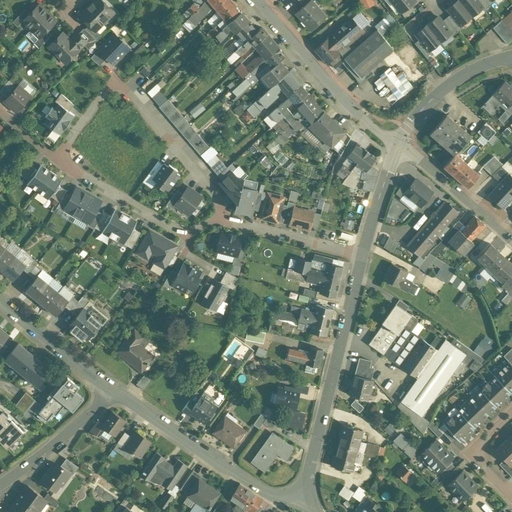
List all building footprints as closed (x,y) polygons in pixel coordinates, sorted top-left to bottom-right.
[(94,0),(89,6),(104,22),(114,12),(101,0),(94,0)] [(206,0),(192,14),(188,18),(195,25),(213,7),(207,0),(206,0)] [(230,0),(207,0),(213,7),(217,11),(230,0)] [(230,0),(217,11),(227,23),(241,12),(230,0)] [(310,0),(303,6),(295,13),(310,31),(326,17),(320,9),(323,6),(317,0),(314,0),(313,1),(311,0),(310,0)] [(373,0),(361,0),(365,8),(376,4),(373,0)] [(395,0),(393,2),(400,12),(410,5),(415,1),(413,0),(395,0)] [(471,16),(458,0),(457,0),(447,9),(451,13),(460,25),(461,24),(471,16)] [(458,0),(471,16),(481,8),(482,7),(476,0),(458,0)] [(489,6),(484,0),(476,0),(482,7),(481,8),(483,11),(489,6)] [(197,1),(188,10),(192,14),(201,5),(197,1)] [(29,13),(22,21),(23,21),(31,29),(48,12),(39,4),(29,13)] [(410,5),(400,12),(404,17),(414,10),(410,5)] [(104,22),(89,6),(79,15),(89,25),(95,31),(96,31),(104,22)] [(25,9),(12,22),(17,26),(23,21),(22,21),(29,13),(25,9)] [(31,29),(26,35),(34,43),(39,37),(47,30),(56,20),(48,12),(31,29)] [(241,12),(227,23),(235,32),(248,21),(241,12)] [(511,12),(502,20),(506,24),(511,19),(511,12)] [(390,13),(381,22),(388,30),(398,21),(390,13)] [(460,25),(451,13),(446,17),(458,31),(463,27),(461,24),(460,25)] [(441,21),(438,16),(427,25),(440,42),(450,34),(451,33),(441,21)] [(458,31),(446,17),(441,21),(451,33),(450,34),(452,36),(458,31)] [(352,18),(328,39),(337,50),(362,29),(352,18)] [(248,21),(235,32),(244,42),(248,38),(249,38),(259,30),(258,30),(253,24),(252,25),(248,21)] [(217,23),(211,30),(215,35),(222,28),(217,23)] [(95,31),(89,25),(85,29),(96,40),(101,35),(96,31),(95,31)] [(440,42),(427,25),(416,34),(420,39),(429,50),(430,50),(440,42)] [(269,36),(262,27),(258,30),(259,30),(249,38),(251,41),(256,47),(269,36)] [(85,29),(84,28),(78,33),(86,42),(84,44),(88,49),(96,40),(85,29)] [(222,28),(215,35),(219,39),(217,41),(219,43),(227,34),(222,28)] [(369,37),(362,29),(337,50),(344,58),(369,37)] [(369,37),(344,58),(349,63),(348,64),(360,78),(393,50),(377,29),(369,37)] [(47,30),(39,37),(34,43),(39,48),(51,35),(47,30)] [(215,35),(211,30),(207,34),(211,39),(215,35)] [(77,32),(69,39),(62,32),(48,46),(61,59),(64,56),(68,60),(79,49),(84,44),(86,42),(78,33),(77,32)] [(106,41),(121,56),(129,48),(114,34),(106,41)] [(269,36),(256,47),(262,55),(265,57),(278,46),(269,36)] [(248,38),(244,42),(242,44),(243,44),(247,48),(251,41),(249,38),(248,38)] [(328,39),(327,38),(314,49),(326,64),(329,61),(338,72),(348,64),(349,63),(344,58),(337,50),(328,39)] [(429,50),(420,39),(414,43),(426,57),(432,52),(430,50),(429,50)] [(121,56),(106,41),(98,50),(107,58),(113,64),(121,56)] [(233,42),(226,49),(232,54),(236,51),(235,51),(238,48),(233,42)] [(247,48),(243,44),(242,44),(238,48),(235,51),(236,51),(238,53),(236,55),(238,57),(247,49),(247,48)] [(265,57),(263,59),(267,63),(271,68),(280,61),(284,57),(280,52),(282,50),(278,46),(265,57)] [(107,58),(98,50),(90,58),(99,66),(107,58)] [(262,55),(256,59),(259,63),(263,59),(265,57),(262,55)] [(242,57),(234,65),(237,67),(244,60),(242,57)] [(255,58),(246,67),(248,69),(250,67),(252,70),(258,65),(259,63),(256,59),(255,58)] [(259,63),(258,65),(262,69),(266,66),(267,63),(263,59),(259,63)] [(280,61),(271,68),(267,72),(263,75),(259,79),(266,88),(267,90),(276,83),(289,71),(280,61)] [(258,65),(252,70),(250,71),(255,76),(262,69),(258,65)] [(370,82),(389,104),(411,85),(397,68),(392,72),(387,67),(370,82)] [(301,85),(289,71),(276,83),(280,87),(286,93),(288,97),(301,85)] [(8,81),(0,89),(0,91),(7,98),(16,88),(8,81)] [(511,87),(505,81),(492,95),(507,108),(511,103),(511,87)] [(276,83),(270,88),(276,95),(278,94),(276,92),(278,90),(277,90),(280,87),(276,83)] [(7,98),(4,101),(16,112),(31,95),(19,85),(16,88),(7,98)] [(301,85),(288,97),(292,101),(295,104),(307,93),(301,85)] [(267,90),(263,94),(264,94),(269,101),(271,102),(277,96),(276,95),(270,88),(267,90)] [(74,105),(61,93),(55,101),(58,103),(69,111),(74,105)] [(286,93),(279,99),(282,103),(282,102),(288,97),(286,93)] [(295,104),(299,109),(303,113),(315,102),(307,93),(295,104)] [(269,101),(264,94),(259,99),(264,105),(269,101)] [(499,102),(492,95),(484,105),(491,111),(499,102)] [(292,101),(288,97),(282,102),(286,107),(292,101)] [(168,99),(159,107),(166,116),(176,108),(168,99)] [(286,107),(282,102),(282,103),(276,108),(284,116),(290,110),(286,107)] [(315,102),(303,113),(306,118),(311,123),(324,112),(315,102)] [(69,111),(58,103),(54,109),(52,107),(45,115),(48,117),(44,123),(60,135),(64,129),(70,121),(74,115),(69,111)] [(191,111),(196,117),(206,108),(202,103),(191,111)] [(183,117),(176,108),(166,116),(174,125),(183,117)] [(284,116),(276,108),(269,114),(277,122),(284,116)] [(299,109),(293,115),(297,119),(303,113),(299,109)] [(248,110),(243,115),(247,119),(252,114),(248,110)] [(284,116),(277,122),(284,130),(291,124),(297,119),(293,115),(290,110),(284,116)] [(311,123),(308,126),(318,136),(332,120),(333,119),(324,111),(324,112),(311,123)] [(303,113),(297,119),(291,124),(295,129),(297,131),(302,126),(303,125),(301,123),(306,118),(303,113)] [(447,115),(432,131),(440,139),(455,122),(447,115)] [(183,117),(174,125),(182,133),(191,126),(183,117)] [(306,118),(301,123),(303,125),(302,126),(305,129),(308,126),(311,123),(306,118)] [(350,137),(332,120),(319,135),(331,146),(340,154),(350,137)] [(455,122),(440,139),(448,146),(462,129),(455,122)] [(486,123),(478,132),(487,141),(496,132),(486,123)] [(284,130),(278,135),(284,142),(287,140),(286,138),(295,129),(291,124),(284,130)] [(191,126),(182,133),(189,142),(198,134),(191,126)] [(448,146),(446,147),(454,155),(456,152),(470,136),(462,129),(448,146)] [(210,148),(198,134),(189,142),(201,156),(210,148)] [(284,142),(278,135),(274,139),(280,146),(284,142)] [(331,146),(323,138),(316,146),(324,153),(331,146)] [(358,144),(347,157),(354,162),(356,164),(367,151),(358,144)] [(367,151),(356,164),(360,167),(363,169),(366,171),(370,167),(376,158),(367,151)] [(467,164),(457,155),(459,153),(456,152),(454,155),(443,167),(455,177),(467,164)] [(271,171),(277,165),(267,155),(261,162),(271,171)] [(502,164),(494,156),(482,167),(491,174),(501,166),(502,164)] [(227,168),(219,159),(210,167),(218,175),(227,168)] [(158,161),(147,175),(152,179),(163,164),(158,161)] [(177,170),(169,164),(168,166),(164,163),(163,164),(152,179),(156,182),(155,184),(163,190),(164,188),(168,191),(180,175),(176,172),(177,170)] [(227,168),(218,175),(222,180),(232,171),(236,168),(231,163),(227,168)] [(29,164),(20,174),(29,181),(32,176),(31,176),(30,175),(35,169),(29,164)] [(41,164),(37,170),(36,169),(35,168),(35,169),(30,175),(31,176),(32,176),(29,181),(27,184),(37,192),(51,172),(41,164)] [(349,168),(344,164),(339,170),(347,176),(352,170),(349,168)] [(356,164),(352,170),(355,173),(360,167),(356,164)] [(477,173),(467,164),(455,177),(467,188),(481,173),(479,171),(477,173)] [(501,166),(491,174),(501,183),(508,176),(510,174),(501,166)] [(370,167),(366,171),(363,169),(361,178),(361,179),(360,181),(364,182),(362,189),(370,191),(375,171),(370,167)] [(355,173),(352,170),(347,176),(356,184),(361,179),(361,178),(355,173)] [(222,180),(219,183),(233,199),(237,200),(238,200),(241,186),(242,186),(244,179),(237,177),(232,171),(222,180)] [(51,172),(37,192),(48,199),(50,196),(53,192),(54,192),(55,193),(60,186),(59,185),(59,186),(58,185),(62,179),(51,172)] [(356,184),(347,176),(343,182),(356,191),(359,186),(356,184)] [(511,179),(508,176),(501,183),(490,195),(491,196),(491,195),(503,206),(503,207),(509,200),(511,203),(511,179)] [(406,178),(396,193),(401,198),(405,193),(404,193),(412,183),(406,178)] [(432,192),(416,179),(412,183),(404,193),(405,193),(420,206),(432,192)] [(60,186),(55,193),(54,192),(53,192),(50,196),(60,202),(65,193),(66,191),(60,186)] [(242,186),(241,186),(238,200),(237,200),(235,210),(250,214),(251,209),(256,192),(256,190),(242,186)] [(89,194),(76,187),(71,196),(64,210),(76,217),(89,194)] [(202,197),(188,187),(182,194),(174,205),(175,205),(188,215),(202,197)] [(177,190),(166,204),(172,209),(175,205),(174,205),(182,194),(177,190)] [(262,193),(256,192),(251,209),(258,211),(262,193)] [(65,193),(60,202),(56,208),(63,212),(64,210),(71,196),(65,193)] [(89,194),(76,217),(88,223),(88,224),(96,210),(101,201),(89,194)] [(268,194),(262,218),(276,221),(281,204),(279,203),(279,202),(276,196),(268,194)] [(445,201),(431,218),(443,229),(458,212),(445,201)] [(287,205),(283,219),(290,221),(294,207),(295,204),(288,202),(287,205)] [(287,205),(281,204),(276,221),(282,223),(283,219),(287,205)] [(392,217),(395,206),(387,204),(384,215),(392,217)] [(294,207),(290,221),(289,225),(309,230),(311,224),(314,212),(294,207)] [(115,209),(111,216),(109,215),(105,222),(107,223),(102,232),(113,238),(126,215),(122,213),(115,209)] [(96,210),(88,224),(88,223),(87,225),(94,229),(95,228),(94,227),(102,214),(96,210)] [(102,214),(94,227),(95,228),(102,232),(107,223),(105,222),(109,215),(103,212),(102,214)] [(321,214),(314,212),(311,224),(317,226),(321,214)] [(126,215),(113,238),(124,244),(129,235),(130,236),(131,237),(135,229),(134,229),(133,228),(137,221),(129,217),(126,215)] [(475,216),(461,232),(471,240),(478,234),(485,226),(475,216)] [(431,218),(427,223),(426,223),(407,245),(420,256),(443,229),(431,218)] [(458,221),(444,237),(448,242),(459,230),(463,225),(458,221)] [(135,229),(131,237),(130,236),(129,235),(124,244),(131,248),(140,233),(135,229)] [(339,229),(338,237),(352,238),(353,230),(339,229)] [(177,246),(150,230),(137,252),(147,258),(151,252),(158,255),(154,262),(164,268),(166,264),(175,248),(177,246)] [(459,230),(448,242),(463,254),(473,243),(471,240),(461,232),(459,230)] [(242,237),(221,232),(219,241),(217,243),(216,246),(217,248),(216,251),(234,255),(237,256),(239,247),(242,237)] [(399,242),(389,237),(383,247),(394,253),(399,242)] [(444,237),(429,253),(435,257),(448,242),(444,237)] [(506,259),(490,244),(477,257),(493,273),(506,259)] [(239,247),(237,256),(234,255),(232,264),(241,266),(245,249),(239,247)] [(180,251),(175,248),(166,264),(172,267),(180,251)] [(15,257),(5,249),(0,254),(0,266),(4,270),(15,257)] [(21,250),(15,257),(25,265),(27,267),(33,260),(21,250)] [(429,253),(419,265),(425,270),(432,262),(435,257),(429,253)] [(332,258),(315,254),(313,260),(326,264),(327,263),(331,264),(332,258)] [(25,265),(15,257),(4,270),(2,271),(7,275),(8,273),(14,278),(13,280),(22,269),(25,265)] [(445,264),(435,257),(432,262),(442,268),(445,264)] [(344,261),(332,258),(331,264),(342,267),(344,261)] [(331,264),(327,263),(326,264),(313,260),(312,259),(311,262),(297,259),(294,270),(339,282),(343,268),(342,267),(331,264)] [(511,285),(511,264),(506,259),(493,273),(503,282),(501,283),(508,290),(511,285)] [(33,260),(27,267),(25,265),(22,269),(28,274),(35,266),(37,263),(33,260)] [(201,271),(184,262),(180,269),(178,273),(171,285),(181,290),(190,296),(198,282),(196,281),(201,271)] [(407,271),(392,263),(383,279),(399,287),(407,292),(412,283),(404,278),(407,271)] [(35,266),(28,274),(35,279),(37,275),(41,271),(35,266)] [(172,269),(163,285),(169,289),(171,285),(178,273),(172,269)] [(294,270),(288,269),(285,278),(306,283),(307,281),(315,284),(315,283),(321,284),(319,292),(336,296),(339,282),(294,270)] [(238,278),(226,271),(220,282),(229,287),(235,290),(238,278)] [(479,272),(471,281),(473,283),(479,289),(487,280),(479,272)] [(35,279),(25,290),(30,294),(31,292),(36,297),(37,297),(48,284),(37,275),(35,279)] [(220,282),(214,279),(200,303),(215,311),(229,287),(220,282)] [(58,292),(48,284),(37,297),(36,297),(35,298),(40,302),(41,301),(47,305),(58,292)] [(511,288),(508,293),(507,293),(501,300),(505,304),(511,298),(511,297),(511,296),(511,288)] [(317,292),(308,289),(306,295),(315,298),(317,292)] [(68,300),(58,292),(47,305),(45,307),(56,315),(64,306),(68,301),(68,300)] [(462,308),(470,298),(462,292),(454,302),(462,308)] [(78,301),(70,311),(76,316),(83,308),(89,301),(83,295),(78,301)] [(71,296),(68,300),(68,301),(64,306),(70,311),(78,301),(71,296)] [(408,306),(399,300),(396,304),(405,311),(408,306)] [(396,304),(395,304),(382,323),(383,324),(397,334),(403,326),(410,331),(418,320),(405,311),(396,304)] [(333,309),(316,305),(314,313),(313,319),(329,323),(333,309)] [(108,319),(92,306),(87,312),(101,323),(101,324),(102,325),(108,319)] [(83,308),(76,316),(69,324),(85,337),(88,340),(101,324),(101,323),(87,312),(83,308)] [(298,321),(300,315),(273,308),(270,323),(281,325),(292,328),(296,328),(298,321)] [(309,310),(301,308),(301,309),(300,315),(307,317),(308,311),(309,310)] [(305,323),(306,321),(307,317),(300,315),(298,321),(305,323)] [(329,323),(313,319),(312,323),(310,332),(326,336),(329,323)] [(305,323),(298,321),(296,328),(310,332),(312,323),(306,321),(305,323)] [(85,337),(69,324),(69,325),(72,327),(70,331),(82,341),(85,337)] [(383,324),(369,344),(383,354),(397,334),(383,324)] [(292,328),(281,325),(280,334),(291,336),(292,328)] [(410,331),(403,326),(397,334),(383,354),(401,367),(421,339),(410,331)] [(9,336),(0,328),(0,345),(1,344),(9,336)] [(134,329),(116,351),(141,371),(154,356),(138,343),(144,337),(134,329)] [(263,332),(248,329),(245,339),(260,342),(263,332)] [(229,360),(240,340),(231,336),(220,355),(229,360)] [(437,350),(421,339),(401,367),(417,378),(437,350)] [(458,349),(445,339),(437,350),(417,378),(401,401),(421,416),(462,359),(465,355),(466,354),(458,349)] [(479,339),(472,349),(484,356),(491,346),(479,339)] [(21,372),(34,356),(18,343),(5,359),(21,372)] [(484,359),(461,343),(458,349),(466,354),(465,355),(470,358),(470,357),(476,361),(480,364),(484,359)] [(310,347),(308,353),(298,350),(295,360),(296,361),(306,363),(306,364),(305,371),(314,373),(316,366),(319,367),(323,350),(310,347)] [(298,350),(289,348),(286,361),(295,363),(296,361),(295,360),(298,350)] [(511,348),(503,356),(507,360),(511,355),(511,348)] [(476,361),(470,357),(470,358),(465,355),(462,359),(472,366),(476,361)] [(37,386),(50,370),(34,356),(21,372),(37,386)] [(371,361),(359,358),(358,364),(369,367),(371,361)] [(511,364),(508,361),(501,368),(511,379),(511,364)] [(369,367),(358,364),(355,375),(371,380),(374,368),(369,367)] [(511,379),(501,368),(494,376),(495,377),(510,393),(511,391),(511,379)] [(152,378),(146,372),(136,384),(143,390),(152,378)] [(371,380),(355,375),(352,386),(351,386),(348,395),(367,400),(372,380),(371,380)] [(64,382),(63,382),(62,382),(53,394),(72,410),(82,398),(69,387),(68,387),(73,382),(67,377),(64,382)] [(510,393),(495,377),(488,383),(488,384),(504,401),(508,397),(507,396),(510,393)] [(79,387),(73,382),(68,387),(69,387),(82,398),(72,410),(53,394),(62,382),(63,382),(64,382),(61,380),(47,397),(49,399),(38,412),(47,420),(53,413),(55,415),(64,405),(72,412),(83,398),(75,391),(79,387)] [(504,401),(488,384),(488,383),(487,382),(482,386),(484,388),(481,391),(496,407),(499,403),(500,404),(504,401)] [(290,388),(289,390),(279,387),(277,393),(280,394),(277,404),(275,403),(274,405),(294,410),(299,392),(307,394),(308,387),(297,384),(295,392),(293,391),(294,389),(290,388)] [(213,397),(204,391),(200,396),(209,403),(213,397)] [(496,407),(481,391),(474,398),(489,413),(489,414),(490,415),(494,411),(493,410),(496,407)] [(25,392),(14,406),(20,412),(23,414),(34,400),(25,392)] [(209,403),(200,396),(195,404),(190,411),(205,422),(216,407),(209,403)] [(474,398),(472,396),(465,403),(483,421),(487,418),(486,417),(489,414),(489,413),(474,398)] [(34,400),(23,414),(28,418),(40,404),(34,400)] [(189,400),(182,411),(188,415),(190,411),(195,404),(189,400)] [(364,408),(355,400),(350,405),(359,413),(364,408)] [(483,421),(465,403),(458,410),(459,411),(474,427),(478,424),(479,425),(483,421)] [(10,422),(6,418),(8,417),(2,411),(0,412),(0,422),(3,426),(0,428),(0,441),(7,449),(23,433),(16,426),(17,426),(11,420),(10,422)] [(103,424),(101,427),(104,428),(114,436),(125,420),(112,411),(103,424)] [(304,414),(290,411),(287,425),(301,428),(304,414)] [(474,427),(459,411),(452,418),(468,435),(472,431),(471,430),(474,427)] [(31,421),(20,412),(15,417),(25,427),(31,421)] [(263,423),(267,417),(261,413),(254,424),(259,428),(263,423)] [(245,430),(225,416),(213,433),(233,447),(245,430)] [(276,424),(267,417),(263,423),(272,430),(276,424)] [(452,418),(451,417),(443,424),(447,428),(455,437),(460,441),(463,438),(464,439),(468,435),(452,418)] [(99,420),(91,432),(98,437),(104,428),(101,427),(103,424),(99,420)] [(443,432),(431,420),(428,427),(438,437),(443,433),(443,432)] [(388,422),(382,428),(388,434),(394,428),(388,422)] [(362,430),(342,425),(340,435),(341,436),(338,446),(357,451),(362,430)] [(455,437),(447,428),(443,432),(443,433),(451,441),(455,437)] [(125,432),(118,443),(126,448),(132,438),(125,432)] [(132,438),(126,448),(131,452),(132,454),(133,453),(138,457),(149,440),(137,432),(132,438)] [(272,433),(252,462),(264,470),(276,453),(285,459),(293,448),(272,433)] [(416,449),(400,434),(393,441),(411,458),(416,449)] [(436,439),(420,454),(424,459),(422,461),(427,465),(445,448),(436,439)] [(511,462),(511,449),(505,442),(496,451),(504,459),(509,465),(510,465),(511,462)] [(380,446),(367,443),(364,453),(377,457),(380,446)] [(66,446),(58,453),(65,458),(71,449),(66,446)] [(357,451),(338,446),(336,456),(334,455),(331,466),(351,471),(354,461),(361,463),(364,453),(356,451),(357,451)] [(445,448),(427,465),(431,470),(433,468),(438,473),(454,458),(445,448)] [(165,458),(156,452),(143,472),(151,477),(155,471),(165,478),(163,481),(172,488),(187,466),(178,459),(173,466),(163,460),(165,458)] [(377,457),(364,453),(361,463),(361,464),(374,467),(377,457)] [(78,467),(66,459),(60,466),(71,474),(70,474),(72,475),(78,467)] [(511,466),(510,465),(509,465),(504,459),(499,464),(511,477),(511,476),(511,466)] [(451,463),(440,473),(444,477),(445,477),(455,467),(451,463)] [(58,464),(54,470),(51,467),(41,481),(54,491),(59,484),(62,486),(70,474),(71,474),(60,466),(58,464)] [(455,467),(445,477),(449,482),(461,471),(456,466),(455,467)] [(408,470),(401,478),(406,482),(413,475),(408,470)] [(478,486),(463,470),(461,471),(449,482),(447,485),(462,501),(478,486)] [(191,473),(184,483),(192,489),(199,479),(191,473)] [(219,492),(199,479),(192,489),(188,494),(197,500),(208,508),(209,508),(211,505),(210,505),(219,492)] [(239,483),(235,490),(233,488),(229,493),(231,495),(229,498),(237,504),(232,511),(231,510),(229,511),(237,511),(241,506),(251,491),(239,483)] [(44,498),(27,485),(18,498),(36,511),(37,511),(46,500),(44,498)] [(263,499),(251,491),(241,506),(237,511),(242,511),(244,509),(249,511),(253,511),(254,511),(255,511),(257,511),(261,507),(258,506),(263,499)] [(174,497),(168,492),(159,505),(166,509),(174,497)] [(59,501),(47,493),(44,498),(46,500),(55,507),(59,501)] [(36,511),(18,498),(17,499),(18,499),(10,509),(9,509),(12,511),(36,511)] [(369,499),(360,511),(379,511),(376,509),(378,505),(369,499)] [(197,500),(188,511),(205,511),(208,508),(197,500)] [(122,511),(126,507),(121,503),(114,511),(122,511)] [(219,503),(212,511),(221,511),(225,507),(219,503)]
